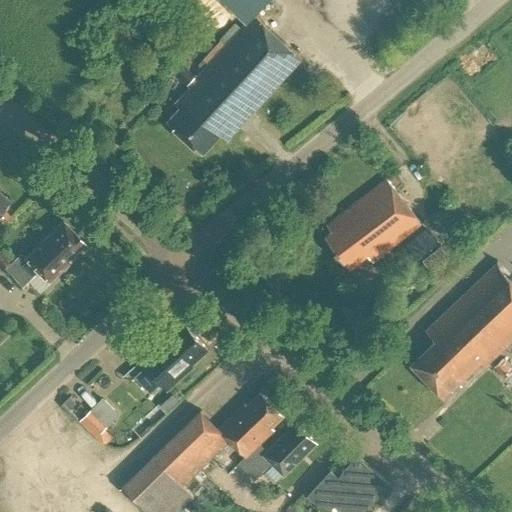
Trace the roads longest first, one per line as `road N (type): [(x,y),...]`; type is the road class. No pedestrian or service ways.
road 1 (tertiary): [(180,264),(496,0)]
road 2 (tertiary): [(469,511),(180,264)]
road 3 (tertiary): [(0,426),(180,264)]
road 4 (tertiary): [(180,264),(0,105)]
